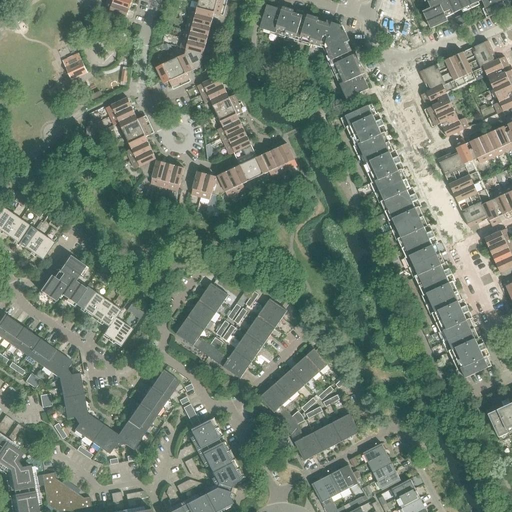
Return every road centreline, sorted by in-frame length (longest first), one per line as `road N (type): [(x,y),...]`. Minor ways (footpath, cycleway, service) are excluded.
road 1 (residential): [(280,511),(232,409),(212,404),(192,374),(149,348),(127,368),(105,371),(0,275)]
road 2 (residential): [(401,73),(399,91),(424,164),(511,370)]
road 3 (residential): [(401,73),(430,50),(511,18)]
